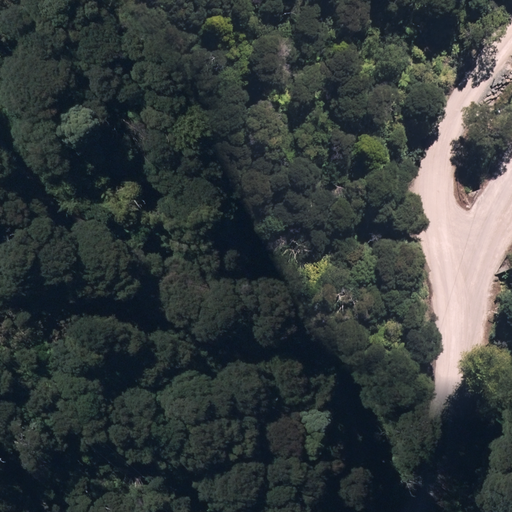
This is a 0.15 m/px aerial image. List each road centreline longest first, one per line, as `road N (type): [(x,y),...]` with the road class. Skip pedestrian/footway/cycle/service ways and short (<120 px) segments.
road 1 (unclassified): [(471,308),(438,222),(448,107),(511,21)]
road 2 (unclassified): [(384,511),(471,308)]
